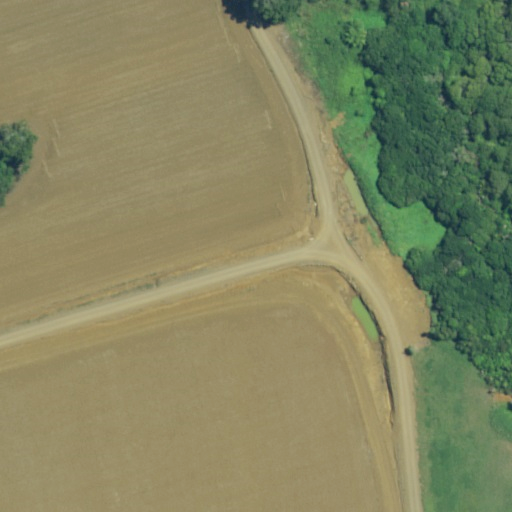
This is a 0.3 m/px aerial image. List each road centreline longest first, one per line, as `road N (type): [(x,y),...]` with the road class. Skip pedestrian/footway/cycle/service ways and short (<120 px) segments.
road 1 (track): [(247,0),(293,104),(334,244),(400,343),(421,511)]
road 2 (track): [(334,244),(0,338)]
